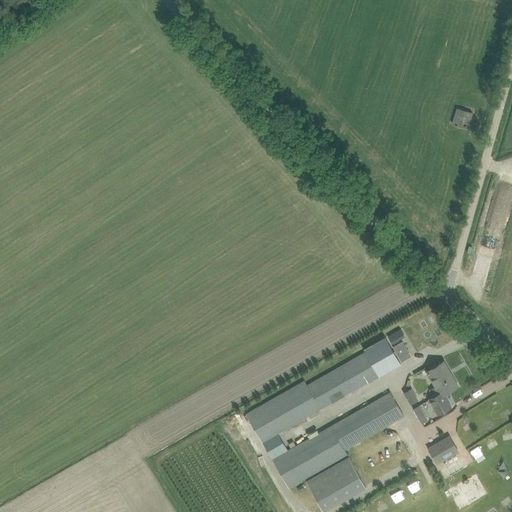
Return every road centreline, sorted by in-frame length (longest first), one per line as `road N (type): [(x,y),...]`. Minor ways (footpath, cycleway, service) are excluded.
road 1 (tertiary): [(447,296),(167,0)]
road 2 (unclassified): [(447,296),(511,62)]
